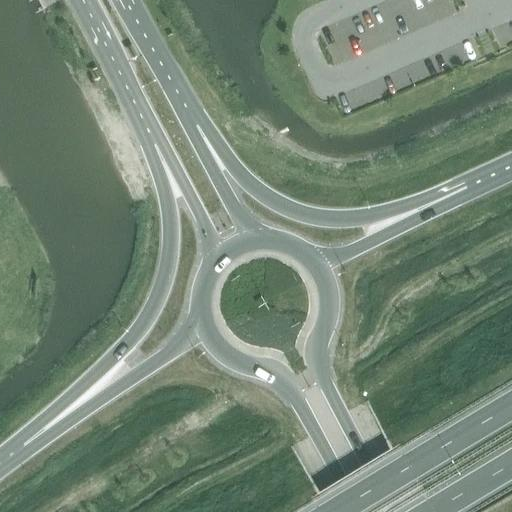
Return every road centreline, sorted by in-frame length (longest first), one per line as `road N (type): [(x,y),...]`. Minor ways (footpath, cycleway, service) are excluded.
road 1 (trunk): [(156,145),(169,237),(158,293),(126,346),(13,453)]
road 2 (trunk): [(445,200),(347,220),(288,212),(254,192),(196,127)]
road 3 (tertiary): [(392,511),(316,368),(328,303),(309,258)]
road 4 (tertiary): [(200,314),(226,358),(289,389),(355,511)]
road 5 (trunk): [(200,314),(171,352),(13,453)]
road 6 (trunk): [(511,412),(347,511)]
road 7 (tertiary): [(82,0),(156,145)]
road 8 (trunk): [(445,200),(348,252),(309,258)]
road 9 (tertiary): [(196,127),(125,0)]
road 10 (tertiary): [(156,145),(205,225),(212,263)]
road 11 (tertiary): [(260,241),(234,210),(196,127)]
